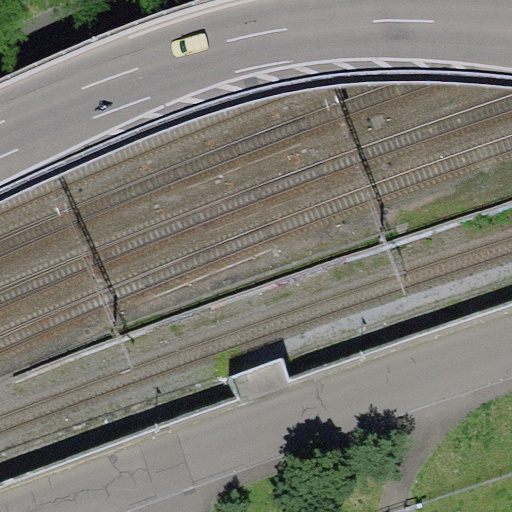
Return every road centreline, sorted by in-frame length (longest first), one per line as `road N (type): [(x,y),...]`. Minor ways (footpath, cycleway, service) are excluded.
road 1 (motorway): [(511,28),(376,22),(271,33),(0,139)]
road 2 (unclassified): [(511,344),(42,511)]
road 3 (residential): [(160,0),(0,72)]
